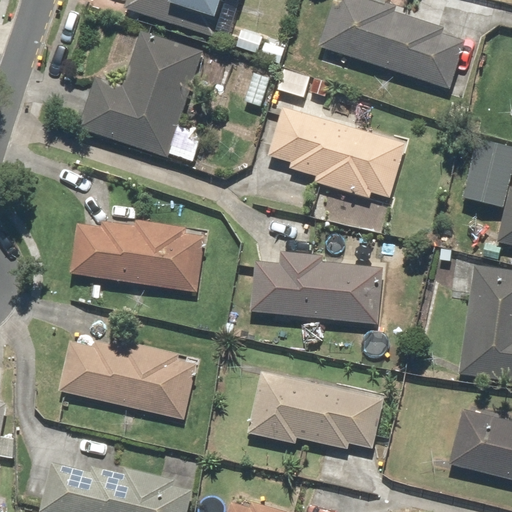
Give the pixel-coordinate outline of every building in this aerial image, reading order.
[(241,0),(128,0),(125,11),(213,39),(225,0),(227,0),(240,4),(241,0)] [(400,20),(406,0),(334,0),(319,50),(449,91),(465,40),(400,20)] [(96,84),(80,133),(167,162),(168,156),(193,164),(201,138),(176,129),(201,55),(139,34),(120,92),(96,84)] [(285,48),(241,34),(235,54),(279,67),(285,48)] [(284,72),(278,92),(303,100),(305,94),(324,100),(328,86),(284,72)] [(271,81),(255,76),(246,104),(262,109),(271,81)] [(389,205),(393,190),(404,148),(279,114),(268,157),(294,164),(291,173),(316,179),(314,185),(389,205)] [(511,188),(509,187),(503,210),(495,245),(511,248),(511,188)] [(196,294),(203,244),(203,239),(182,237),(183,229),(136,222),(136,228),(101,224),(100,231),(77,228),(71,278),(196,294)] [(280,255),(279,267),(255,266),(252,312),(274,314),(273,322),(378,328),(378,321),(382,274),(370,273),(371,269),(323,266),(323,258),(280,255)] [(511,272),(474,268),(462,380),(511,384),(511,272)] [(117,354),(70,344),(59,397),(186,423),(199,361),(119,344),(117,354)] [(261,375),(251,428),(248,441),(295,450),(297,441),(353,452),(353,449),(375,453),(386,400),(261,375)] [(13,440),(1,438),(6,406),(0,405),(0,458),(9,460),(13,440)] [(449,469),(511,483),(511,426),(462,415),(449,469)] [(186,511),(192,489),(96,467),(94,476),(53,467),(42,511),(186,511)] [(266,511),(231,503),(228,511),(266,511)]
